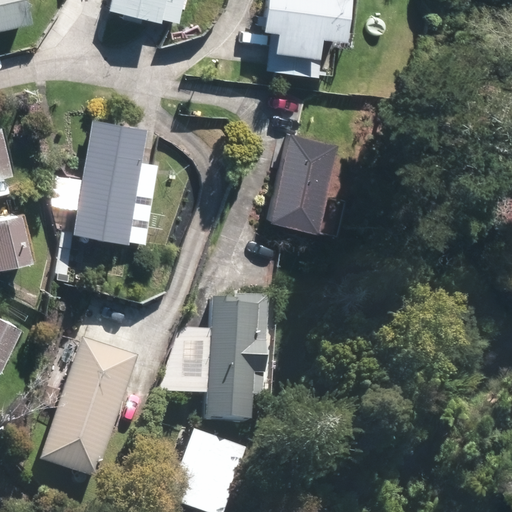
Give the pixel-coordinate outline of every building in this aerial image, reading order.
[(0,0),(0,27),(22,23),(16,0),(0,0)] [(116,0),(113,15),(159,25),(161,14),(180,18),(184,0),(116,0)] [(337,1),(332,0),(261,0),(257,30),(268,32),(262,69),(310,76),(316,37),(331,39),(337,1)] [(150,130),(91,120),(74,226),(138,237),(152,152),(147,152),(150,130)] [(9,211),(0,212),(0,261),(20,257),(9,211)] [(267,303),(210,299),(208,331),(177,329),(159,388),(205,389),(203,417),(242,419),(244,391),(262,392),(267,303)] [(0,364),(3,366),(25,323),(0,311),(0,364)] [(136,359),(85,342),(45,460),(96,477),(136,359)] [(222,511),(244,448),(196,433),(174,499),(213,511),(222,511)]
